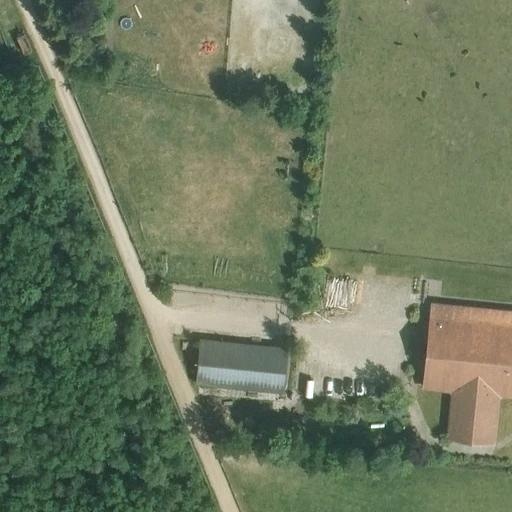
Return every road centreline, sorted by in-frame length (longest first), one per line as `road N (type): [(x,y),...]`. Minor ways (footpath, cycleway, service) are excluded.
road 1 (track): [(229,511),(25,0)]
road 2 (unknown): [(150,303),(255,326),(398,340)]
